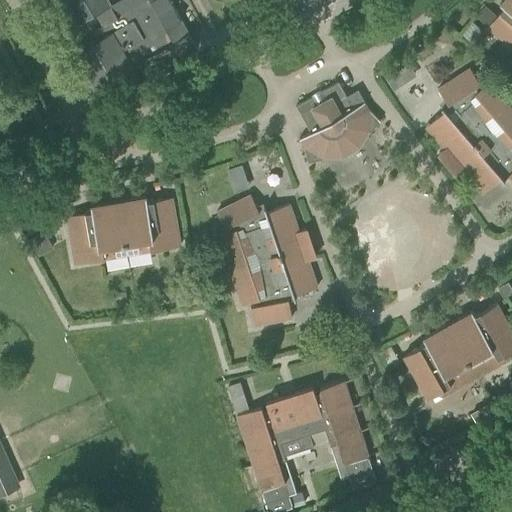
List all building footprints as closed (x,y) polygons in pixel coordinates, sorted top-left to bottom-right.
[(49,0),(65,28),(96,11),(103,24),(92,30),(97,38),(73,51),(100,101),(197,47),(170,0),(49,0)] [(511,0),(503,0),(500,3),(504,7),(488,26),(511,46),(511,0)] [(476,12),(488,21),(496,11),(485,2),(476,12)] [(387,76),(393,86),(416,73),(410,63),(387,76)] [(474,87),(481,83),(471,67),(438,88),(448,102),(443,106),(442,107),(444,110),(426,126),(445,147),(439,152),(448,163),(511,108),(489,81),(477,91),(474,87)] [(311,131),(299,137),(300,139),(301,138),(306,146),(305,147),(309,161),(323,158),(324,156),(342,156),(359,146),(368,130),(370,131),(381,120),(370,110),(369,110),(364,102),(366,101),(358,88),(347,95),(339,81),(296,105),(311,131)] [(511,108),(448,163),(459,176),(465,171),(483,193),(502,177),(504,180),(505,179),(501,173),(504,170),(511,177),(511,108)] [(234,228),(219,233),(231,268),(311,241),(306,227),(299,230),(290,203),(267,210),(265,206),(264,206),(259,209),(251,194),(217,211),(225,228),(232,224),(234,228)] [(147,201),(147,195),(120,200),(129,254),(180,245),(172,196),(147,201)] [(129,254),(120,200),(91,205),(92,210),(67,215),(76,263),(129,254)] [(311,241),(231,268),(243,304),(258,299),(259,303),(251,305),(255,323),(292,316),(288,292),(293,291),(295,298),(296,298),(295,293),(318,286),(309,259),(316,256),(311,241)] [(511,292),(511,284),(510,280),(499,286),(505,297),(511,292)] [(472,310),(449,323),(478,375),(511,356),(511,355),(510,351),(511,349),(511,328),(497,302),(475,314),(472,310)] [(478,375),(449,323),(423,337),(426,342),(404,354),(428,397),(440,390),(443,395),(478,375)] [(368,454),(344,379),(320,387),(321,391),(316,393),(313,385),(266,400),(269,408),(263,410),(262,406),(237,414),(261,488),(286,481),(279,461),(286,459),(281,442),(325,428),(331,445),(338,442),(344,462),(368,454)] [(244,393),(240,381),(229,385),(232,396),(244,393)] [(233,398),(236,410),(248,406),(244,395),(233,398)] [(0,437),(0,493),(22,484),(0,437)]
